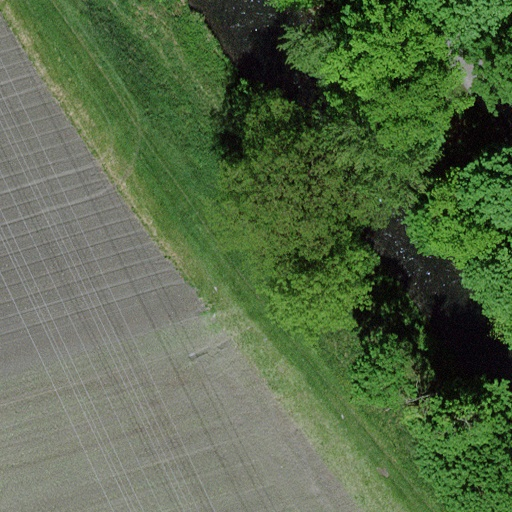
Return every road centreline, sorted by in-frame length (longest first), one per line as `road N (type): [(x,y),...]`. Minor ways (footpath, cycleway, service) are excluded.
road 1 (track): [(47,0),(411,511)]
road 2 (track): [(511,129),(416,0)]
